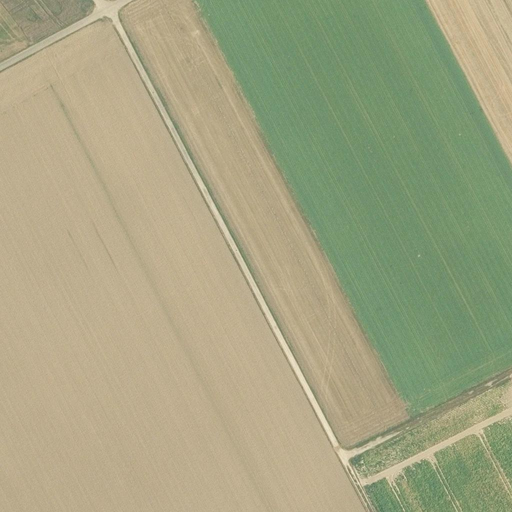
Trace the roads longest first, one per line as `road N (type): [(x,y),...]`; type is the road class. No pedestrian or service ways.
road 1 (track): [(353,465),(98,0)]
road 2 (track): [(353,465),(511,386)]
road 3 (track): [(126,0),(0,67)]
